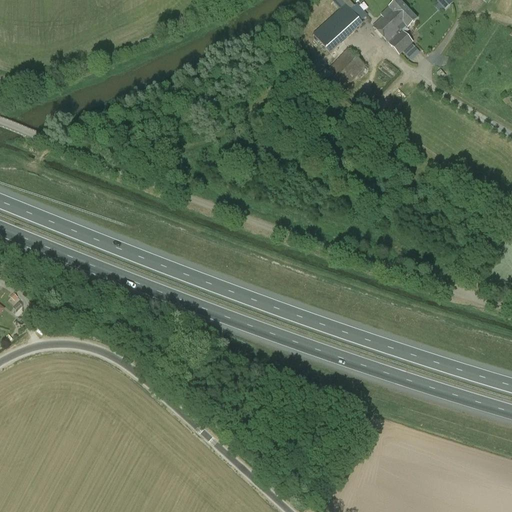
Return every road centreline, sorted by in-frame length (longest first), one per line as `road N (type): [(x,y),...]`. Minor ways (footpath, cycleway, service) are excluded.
road 1 (motorway): [(511,386),(210,286),(0,201)]
road 2 (motorway): [(0,228),(202,309),(511,413)]
road 3 (unclassified): [(461,294),(0,120)]
road 4 (unclassified): [(0,363),(63,344),(110,356),(288,511)]
